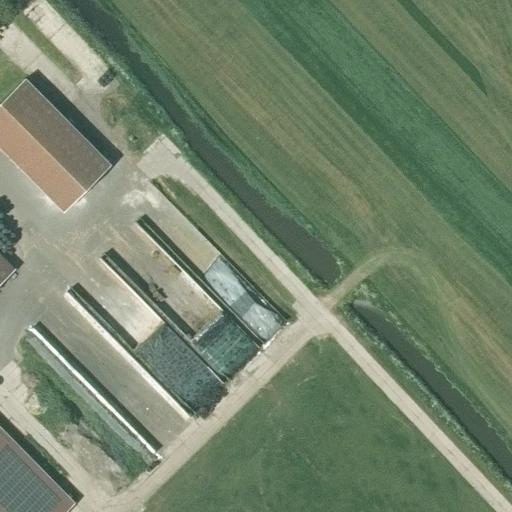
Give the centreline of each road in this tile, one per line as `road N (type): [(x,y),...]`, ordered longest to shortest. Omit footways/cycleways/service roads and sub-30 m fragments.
road 1 (track): [(31,14),(502,511)]
road 2 (track): [(121,511),(319,319)]
road 3 (track): [(0,400),(109,511)]
